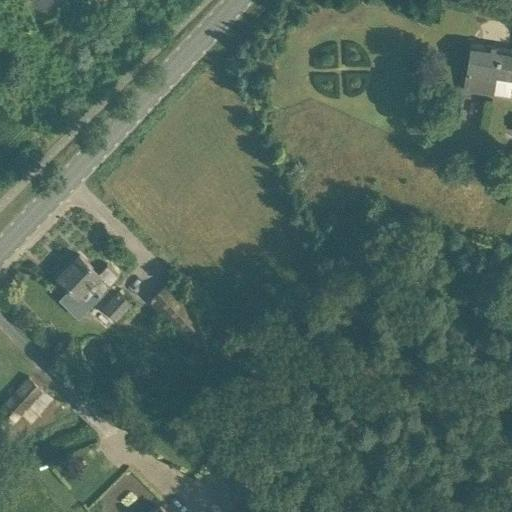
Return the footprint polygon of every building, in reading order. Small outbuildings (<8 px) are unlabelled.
[(25,0),(29,4),(44,18),(61,0),(25,0)] [(511,47),(472,42),(465,89),(493,93),(495,76),(511,78),(511,47)] [(59,275),(66,282),(79,294),(89,284),(100,295),(119,274),(108,262),(99,271),(80,253),(59,275)] [(170,281),(151,299),(187,335),(205,316),(170,281)] [(119,291),(105,307),(118,318),(132,303),(119,291)] [(15,422),(23,413),(45,388),(30,376),(1,409),(0,410),(15,422)] [(227,447),(209,465),(235,491),(244,500),(262,481),(253,472),(227,447)]
